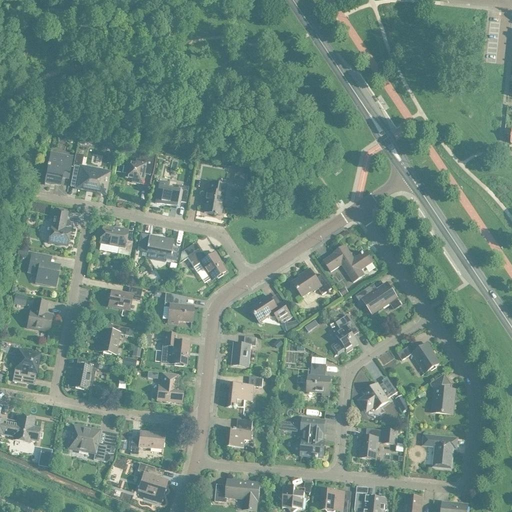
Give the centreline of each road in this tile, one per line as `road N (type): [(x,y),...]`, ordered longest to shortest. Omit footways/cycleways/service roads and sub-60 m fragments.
road 1 (residential): [(338,475),(467,491),(472,392),(430,317)]
road 2 (residential): [(338,475),(350,368),(430,317)]
road 3 (residential): [(90,208),(52,397)]
road 4 (residential): [(249,280),(210,232),(90,208)]
road 5 (tertiary): [(511,325),(409,175)]
road 6 (residential): [(201,420),(219,300),(249,280)]
road 7 (residential): [(52,397),(201,420)]
road 8 (residential): [(193,463),(338,475)]
road 9 (residential): [(249,280),(363,210)]
road 10 (tertiary): [(366,110),(291,0)]
road 11 (residential): [(430,317),(363,210)]
